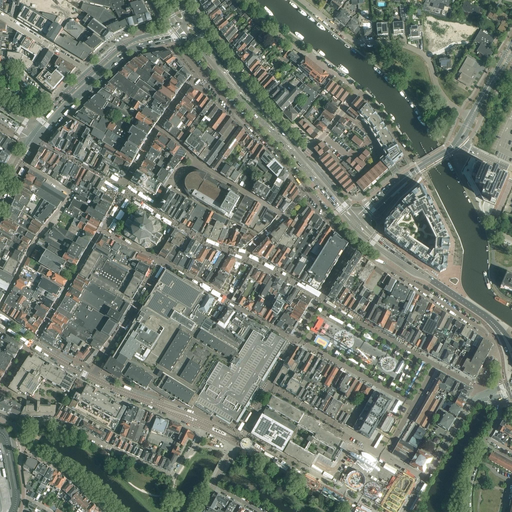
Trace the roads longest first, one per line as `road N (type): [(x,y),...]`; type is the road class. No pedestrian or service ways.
road 1 (unknown): [(318,297),(438,364),(412,407),(293,340)]
road 2 (residential): [(24,422),(72,428),(171,477),(206,424)]
road 3 (residential): [(299,0),(356,41),(422,54),(441,95),(471,116)]
road 4 (residential): [(0,306),(38,236),(73,196),(18,161)]
road 5 (secondary): [(33,139),(120,56),(184,29)]
road 6 (residential): [(201,14),(308,147)]
road 7 (residential): [(203,72),(309,193)]
road 8 (residential): [(378,247),(380,263),(485,332),(493,324)]
road 9 (residential): [(357,90),(241,0)]
road 10 (secondary): [(302,155),(219,58)]
road 11 (secondary): [(212,64),(296,160)]
road 12 (tertiary): [(110,511),(59,467),(6,442)]
road 13 (secondary): [(493,324),(392,254)]
